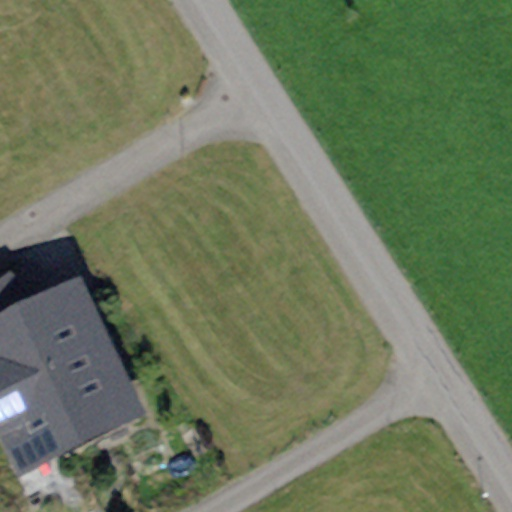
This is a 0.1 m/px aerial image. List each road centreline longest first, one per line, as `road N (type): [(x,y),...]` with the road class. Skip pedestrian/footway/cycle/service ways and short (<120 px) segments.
road 1 (residential): [(252,91),(436,377)]
road 2 (residential): [(252,91),(0,242)]
road 3 (residential): [(436,377),(209,511)]
road 4 (residential): [(436,377),(511,494)]
